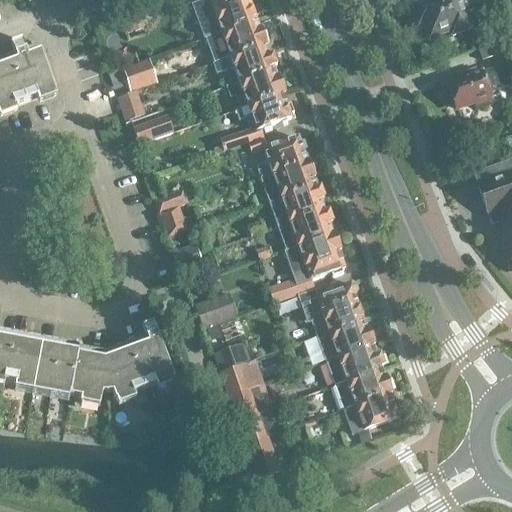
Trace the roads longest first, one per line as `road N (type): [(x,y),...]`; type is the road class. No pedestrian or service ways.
road 1 (residential): [(82,115),(147,301),(104,317),(3,295),(21,145)]
road 2 (tertiary): [(426,274),(321,0)]
road 3 (tertiary): [(426,274),(429,309),(490,404)]
road 4 (tertiary): [(511,382),(426,274)]
